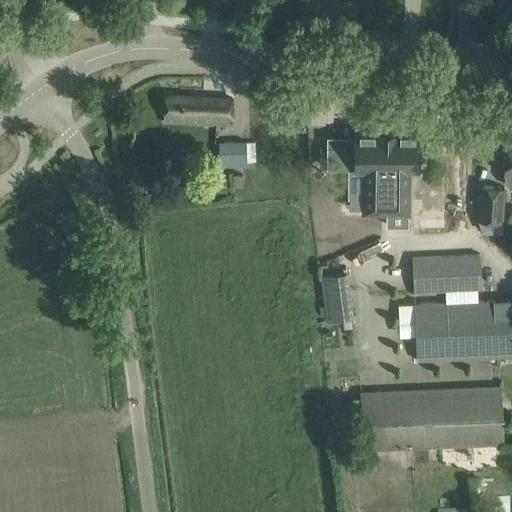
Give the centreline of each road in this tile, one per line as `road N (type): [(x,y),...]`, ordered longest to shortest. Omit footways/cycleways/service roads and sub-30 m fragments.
road 1 (unclassified): [(511,74),(137,49),(93,59),(43,87)]
road 2 (unclassified): [(148,511),(114,230),(86,159),(43,87)]
